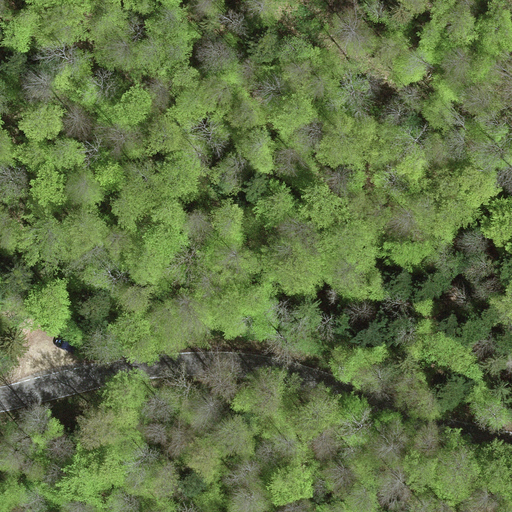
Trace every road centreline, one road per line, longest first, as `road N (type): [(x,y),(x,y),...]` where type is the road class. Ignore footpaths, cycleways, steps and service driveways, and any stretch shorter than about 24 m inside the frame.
road 1 (tertiary): [(0,400),(131,368),(229,363),(303,376),(511,442)]
road 2 (track): [(257,0),(393,72),(511,106)]
road 3 (track): [(0,182),(70,123),(103,47),(93,18),(48,0)]
